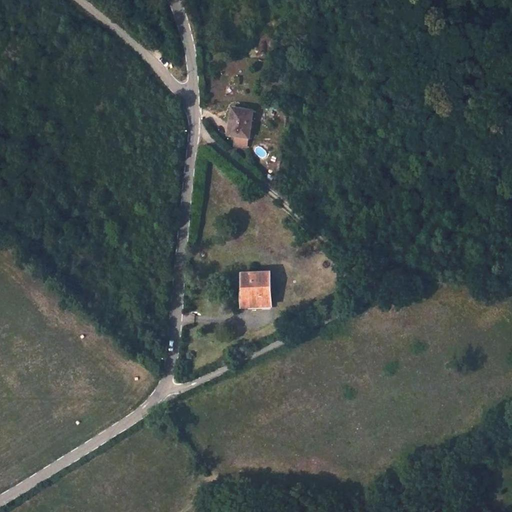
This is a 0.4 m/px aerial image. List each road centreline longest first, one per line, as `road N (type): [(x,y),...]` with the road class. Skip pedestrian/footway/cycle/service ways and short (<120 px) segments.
road 1 (unclassified): [(164,391),(180,391),(388,287),(472,271),(511,277)]
road 2 (unclassified): [(193,113),(164,391)]
road 3 (track): [(193,113),(211,141),(388,287)]
road 4 (unclassified): [(164,391),(0,501)]
road 5 (residential): [(79,0),(129,39),(193,113)]
road 6 (track): [(164,391),(217,469),(183,511)]
